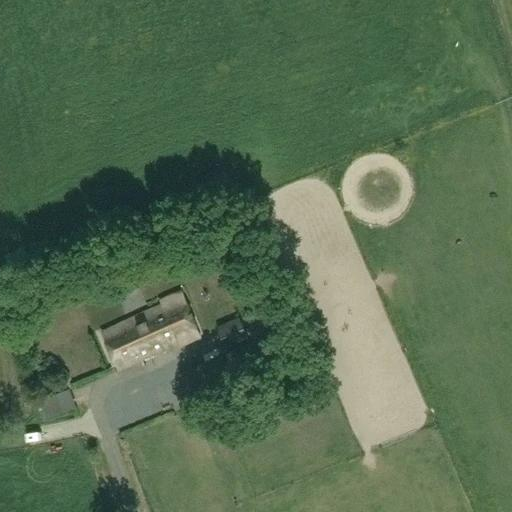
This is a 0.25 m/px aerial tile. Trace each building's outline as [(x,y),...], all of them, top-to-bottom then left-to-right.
[(228,231),(213,238),(225,264),(240,257),(228,231)] [(162,306),(101,335),(118,370),(179,342),(180,344),(200,335),(180,293),(160,302),(162,306)] [(226,349),(249,338),(239,316),(216,327),(226,349)] [(288,367),(272,331),(204,361),(220,397),(288,367)] [(70,388),(36,400),(43,419),(77,407),(70,388)]
